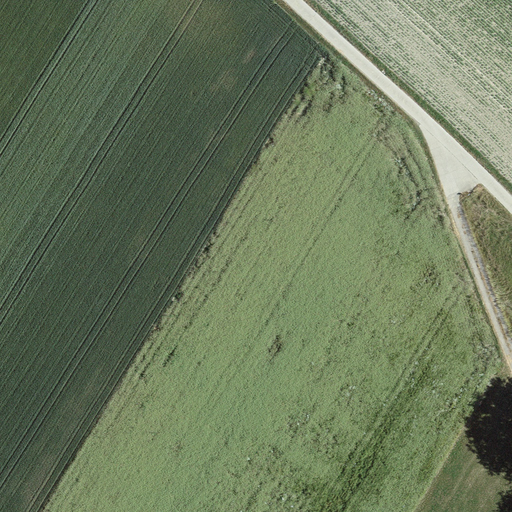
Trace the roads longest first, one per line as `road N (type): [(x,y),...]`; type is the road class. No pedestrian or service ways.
road 1 (track): [(292,0),(511,205)]
road 2 (track): [(445,139),(453,194),(511,347)]
